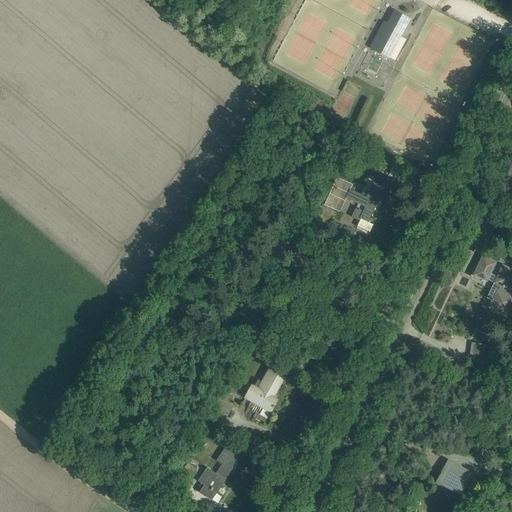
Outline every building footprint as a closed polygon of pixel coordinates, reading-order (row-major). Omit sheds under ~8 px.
[(405,17),(397,12),(394,11),(387,24),(384,23),(370,48),(387,57),(399,34),(397,33),(405,17)] [(394,164),(390,177),(407,183),(411,171),(394,164)] [(337,178),(325,205),(340,212),(346,198),(350,190),(352,185),(337,178)] [(350,190),(346,198),(365,207),(363,212),(356,208),(352,217),(359,221),(357,226),(370,232),(373,225),(368,222),(377,203),(372,200),(373,196),(376,197),(381,186),(373,183),(368,193),(364,191),(362,195),(350,190)] [(295,253),(285,271),(299,278),(309,261),(295,253)] [(496,262),(482,256),(473,276),(487,282),(488,280),(494,283),(487,298),(492,300),(488,308),(506,316),(511,303),(511,291),(509,290),(511,283),(511,269),(503,265),(497,277),(491,274),(496,262)] [(487,367),(490,346),(472,343),(469,363),(481,364),(481,366),(487,367)] [(247,395),(245,398),(256,404),(271,413),(278,400),(273,398),(287,373),(272,364),(262,382),(258,380),(254,387),(252,386),(247,395)] [(226,380),(217,399),(219,400),(226,404),(235,385),(226,380)] [(219,400),(214,410),(228,416),(233,407),(226,404),(219,400)] [(483,446),(477,457),(488,462),(494,451),(483,446)] [(224,479),(238,459),(225,451),(219,460),(223,463),(216,474),(207,468),(198,481),(204,485),(200,492),(212,501),(226,480),(224,479)] [(472,474),(456,465),(448,461),(436,482),(461,495),(472,474)] [(179,475),(187,481),(196,469),(188,463),(179,475)]
